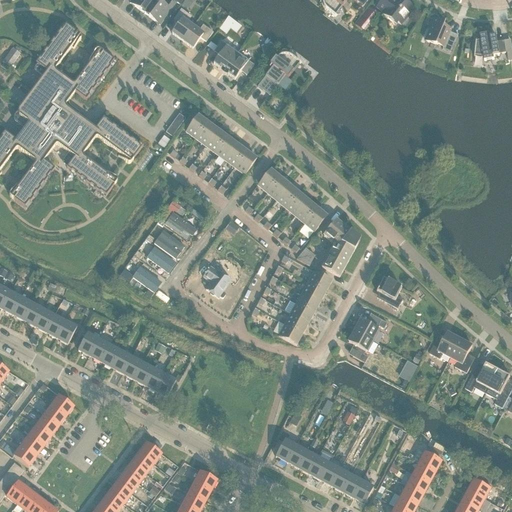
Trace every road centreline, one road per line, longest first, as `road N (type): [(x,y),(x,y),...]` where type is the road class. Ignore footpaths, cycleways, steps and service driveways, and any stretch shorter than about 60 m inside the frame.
road 1 (residential): [(281,138),(177,277),(177,296),(249,340),(317,353),(388,232)]
road 2 (residential): [(281,138),(94,0)]
road 3 (residential): [(249,477),(104,398)]
road 4 (residential): [(511,342),(388,232)]
road 5 (residential): [(388,232),(281,138)]
